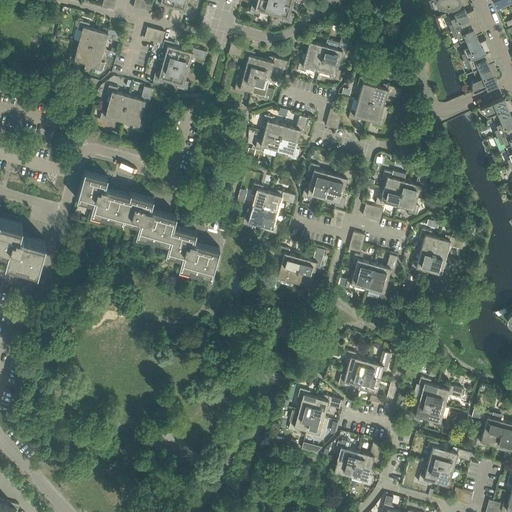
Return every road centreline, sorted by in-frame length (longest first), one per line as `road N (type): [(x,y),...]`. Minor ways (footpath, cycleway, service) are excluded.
road 1 (residential): [(170,178),(95,149),(81,153),(33,292)]
road 2 (residential): [(373,147),(318,131),(326,102),(283,89)]
road 3 (residential): [(222,25),(264,37),(291,31),(339,0)]
